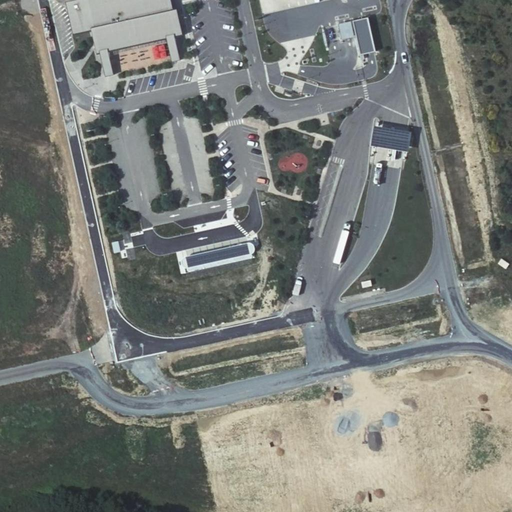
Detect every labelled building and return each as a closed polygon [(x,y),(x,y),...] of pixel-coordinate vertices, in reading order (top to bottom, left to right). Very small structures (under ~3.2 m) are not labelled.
[(179,7),(175,7),(173,0),(69,0),(76,29),(92,25),(98,52),(185,33),(179,7)] [(369,18),(338,23),(341,39),(357,36),(360,54),(375,51),(369,18)] [(165,45),(152,46),(153,58),(167,57),(165,45)] [(129,51),(133,64),(146,60),(142,47),(129,51)] [(275,153),(275,169),(307,168),(306,152),(275,153)] [(352,177),(347,190),(354,193),(346,215),(351,217),(365,182),(352,177)]
